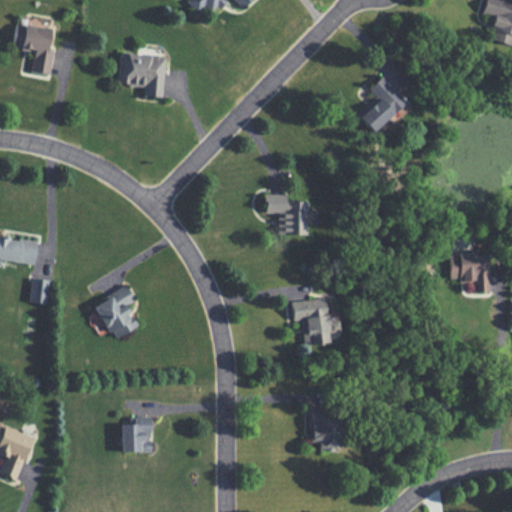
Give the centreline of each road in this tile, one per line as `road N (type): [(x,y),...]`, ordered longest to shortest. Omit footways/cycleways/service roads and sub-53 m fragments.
road 1 (residential): [(0,139),(89,159),(170,228),(210,299),(227,369),(227,511)]
road 2 (residential): [(148,209),(347,0)]
road 3 (residential): [(511,463),(452,470),(391,511)]
